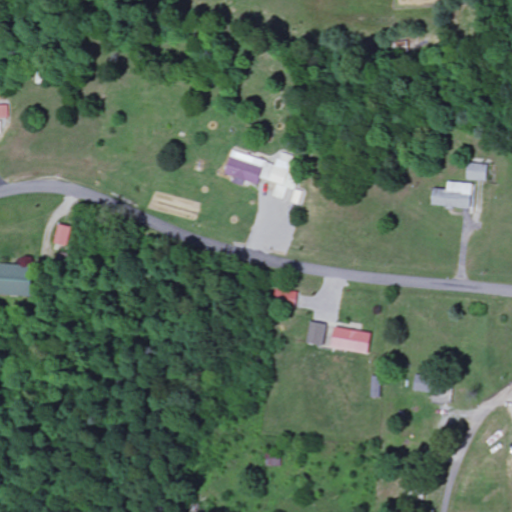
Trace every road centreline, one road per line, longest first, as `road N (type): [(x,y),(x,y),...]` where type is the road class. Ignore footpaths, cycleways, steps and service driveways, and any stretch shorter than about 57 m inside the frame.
road 1 (residential): [(511,294),(267,263),(76,192),(0,194)]
road 2 (residential): [(511,393),(480,426),(448,511)]
